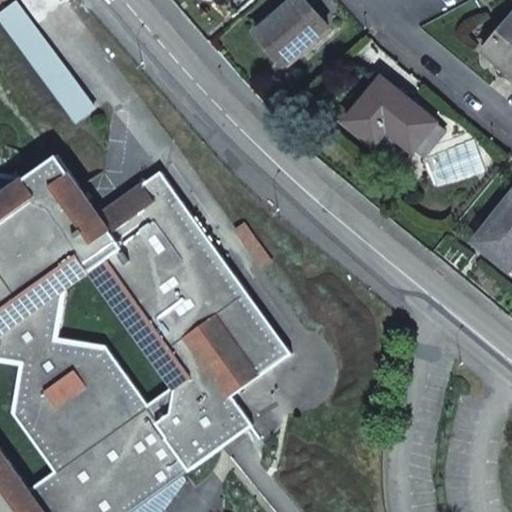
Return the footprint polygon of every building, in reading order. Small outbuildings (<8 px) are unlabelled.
[(328,25),(306,0),(292,0),(256,32),(284,64),(328,25)] [(94,110),(15,3),(1,13),(80,121),(94,110)] [(511,74),(511,15),(483,51),(511,74)] [(389,130),(414,150),(437,121),(383,77),(347,120),(377,144),(389,130)] [(402,164),(414,150),(389,130),(377,144),(402,164)] [(0,511),(133,511),(134,511),(254,426),(232,396),(291,354),(162,174),(102,216),(59,157),(28,179),(0,174),(0,511)] [(511,266),(511,194),(476,241),(511,268),(511,266)] [(273,261),(249,225),(239,232),(264,267),(273,261)]
